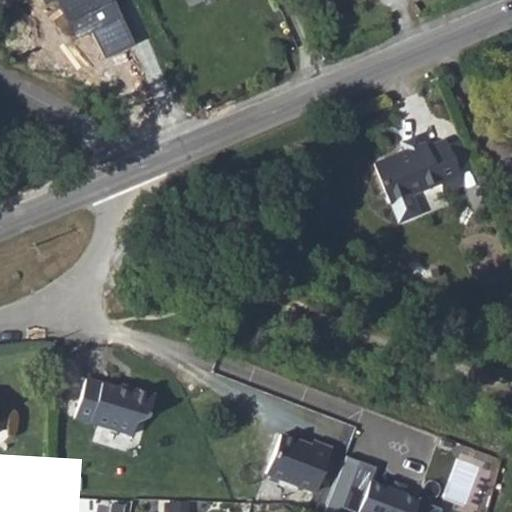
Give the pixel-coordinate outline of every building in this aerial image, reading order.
[(90,28),(105,60),(138,45),(115,0),(35,0),(40,7),(55,0),(58,0),(75,35),(90,28)] [(453,190),(436,145),(411,154),(409,148),(404,150),(401,142),(386,147),(389,155),(358,167),(381,228),(403,219),(396,199),(427,187),(431,198),(453,190)] [(125,387),(83,377),(73,417),(131,431),(134,419),(146,411),(151,389),(126,383),(125,387)] [(311,447),(279,435),(264,473),(315,494),(333,449),(314,441),(311,447)] [(413,511),(417,502),(369,483),(357,511),(413,511)]
